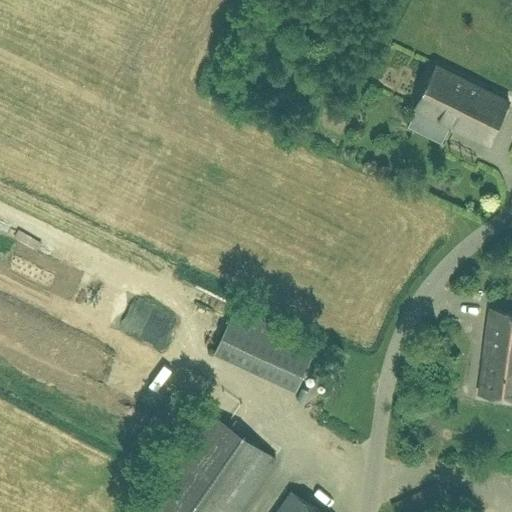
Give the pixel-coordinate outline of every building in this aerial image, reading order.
[(508,99),(435,63),(414,106),(487,141),(508,99)] [(296,388),(316,343),(234,305),(213,350),(296,388)] [(479,393),(511,396),(511,310),(490,308),(479,393)] [(301,396),(311,401),(319,384),(310,379),(301,396)] [(235,511),(275,456),(210,410),(137,511),(235,511)] [(438,482),(391,504),(394,511),(421,511),(446,501),(438,482)] [(324,511),(292,488),(274,511),(324,511)]
